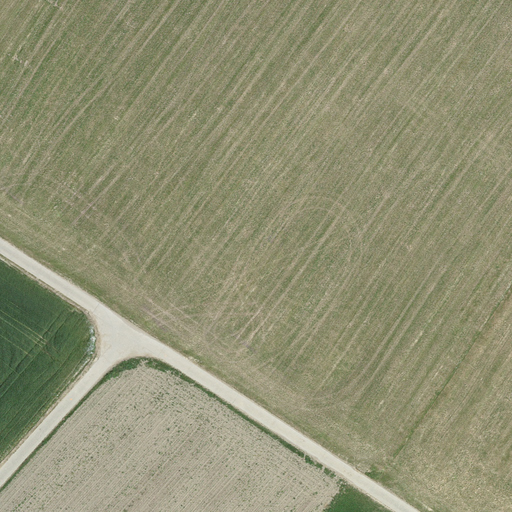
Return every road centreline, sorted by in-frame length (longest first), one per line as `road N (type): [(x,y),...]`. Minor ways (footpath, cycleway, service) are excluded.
road 1 (track): [(391,511),(0,250)]
road 2 (track): [(0,465),(134,338)]
